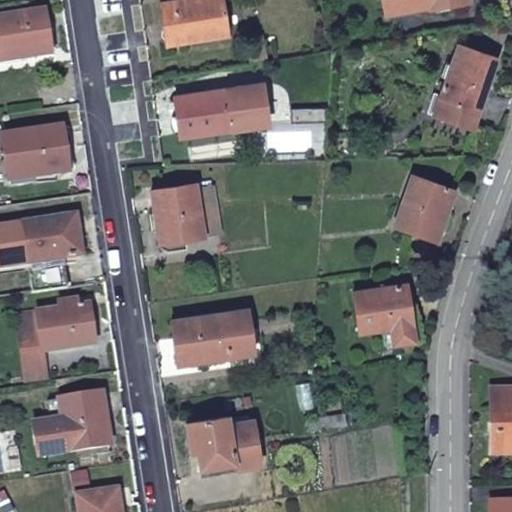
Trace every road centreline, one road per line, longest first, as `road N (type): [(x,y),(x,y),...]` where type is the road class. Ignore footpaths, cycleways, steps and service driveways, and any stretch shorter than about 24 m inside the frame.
road 1 (residential): [(81,0),(161,511)]
road 2 (residential): [(511,165),(450,354),(451,511)]
